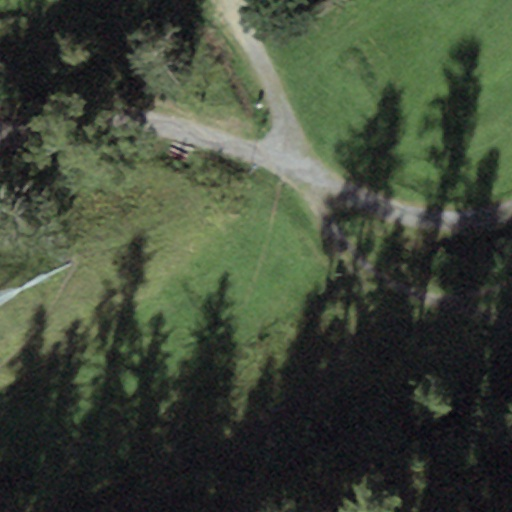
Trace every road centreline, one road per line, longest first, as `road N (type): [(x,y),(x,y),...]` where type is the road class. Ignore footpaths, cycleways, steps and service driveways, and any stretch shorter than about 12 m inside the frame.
road 1 (track): [(258,64),(306,175),(365,272),(448,312),(511,314)]
road 2 (track): [(511,212),(467,221),(412,218),(144,113)]
road 3 (track): [(0,131),(144,113)]
road 4 (track): [(144,113),(258,64)]
